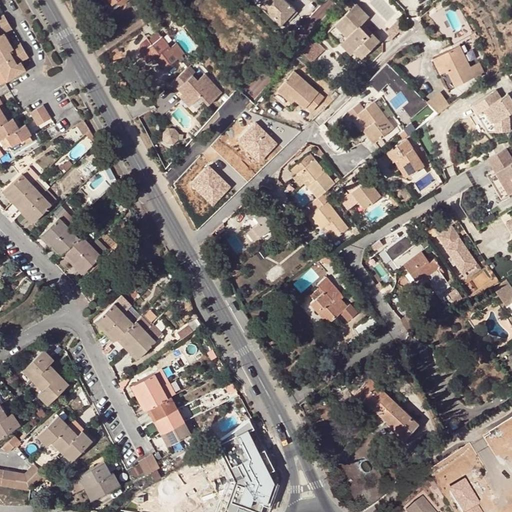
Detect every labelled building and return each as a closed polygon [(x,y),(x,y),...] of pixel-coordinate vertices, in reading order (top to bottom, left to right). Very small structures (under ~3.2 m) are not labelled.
[(285,0),(263,0),(261,4),(281,23),(294,9),(285,0)] [(344,7),(347,11),(355,4),(352,0),(344,7)] [(347,36),(344,39),(355,50),(361,56),(379,39),(366,25),(363,28),(360,24),(363,22),(369,16),(356,3),(355,4),(347,11),(335,24),(347,36)] [(0,26),(9,22),(5,15),(0,18),(0,26)] [(400,21),(387,29),(393,39),(407,31),(400,21)] [(13,29),(9,22),(0,26),(0,47),(10,41),(5,33),(13,29)] [(170,48),(157,32),(149,39),(146,37),(139,43),(139,49),(148,62),(154,57),(164,69),(183,54),(175,44),(170,48)] [(476,33),(471,35),(475,44),(479,42),(480,41),(476,33)] [(350,55),(355,50),(344,39),(339,43),(350,55)] [(0,47),(0,66),(26,51),(22,44),(15,49),(10,41),(0,47)] [(479,42),(475,44),(471,46),(475,54),(483,50),(479,42)] [(441,54),(434,57),(441,73),(448,88),(475,76),(471,65),(461,44),(441,54)] [(26,51),(0,66),(0,68),(7,81),(26,70),(21,63),(30,57),(26,51)] [(479,61),(471,65),(475,76),(484,72),(479,61)] [(278,86),(287,95),(290,92),(295,97),(305,106),(307,105),(311,109),(324,97),(295,69),(278,86)] [(179,90),(183,95),(192,106),(201,99),(208,108),(222,96),(206,76),(198,83),(188,70),(171,84),(177,91),(179,90)] [(500,97),(495,89),(470,105),(486,131),(510,130),(510,117),(508,114),(511,111),(511,100),(507,93),(500,97)] [(426,100),(437,112),(449,103),(439,90),(426,100)] [(189,108),(192,106),(183,95),(180,98),(189,108)] [(0,128),(9,123),(4,114),(0,109),(3,107),(0,101),(0,128)] [(373,141),(390,129),(372,102),(361,109),(357,103),(345,111),(358,131),(360,129),(364,127),(373,141)] [(52,121),(44,108),(42,110),(45,115),(50,122),(52,121)] [(32,116),(35,121),(45,115),(42,110),(32,116)] [(45,115),(35,121),(39,128),(50,122),(45,115)] [(265,161),(284,142),(261,119),(242,138),(265,161)] [(9,123),(0,128),(0,140),(6,138),(19,130),(14,120),(9,123)] [(76,125),(83,135),(85,133),(89,129),(84,120),(76,125)] [(407,135),(416,135),(410,125),(403,130),(407,135)] [(12,148),(24,141),(30,138),(32,137),(25,126),(19,130),(6,138),(12,148)] [(370,143),(373,141),(364,127),(360,129),(370,143)] [(85,133),(95,144),(97,142),(89,129),(85,133)] [(173,130),(167,129),(163,133),(162,139),(166,144),(172,144),(176,141),(177,135),(173,130)] [(0,141),(6,152),(12,148),(6,138),(0,140),(0,141)] [(33,143),(30,138),(24,141),(27,146),(33,143)] [(407,139),(388,152),(394,162),(399,159),(410,175),(425,165),(407,139)] [(511,192),(511,159),(505,148),(487,159),(494,170),(508,194),(511,192)] [(292,168),(297,173),(304,182),(308,178),(311,183),(309,185),(318,197),(328,190),(336,184),(311,153),(297,164),(294,166),(292,168)] [(430,167),(433,165),(427,155),(424,157),(430,167)] [(214,164),(196,181),(217,204),(235,186),(214,164)] [(22,173),(33,184),(39,177),(40,177),(30,166),(22,173)] [(501,199),(508,194),(494,170),(486,175),(501,199)] [(22,173),(3,191),(4,192),(14,202),(33,184),(22,173)] [(301,184),(304,182),(297,173),(294,176),(301,184)] [(356,177),(361,183),(365,180),(360,174),(356,177)] [(39,177),(33,184),(43,194),(49,188),(39,177)] [(344,187),(350,193),(352,191),(359,199),(366,207),(381,194),(368,178),(365,180),(361,183),(356,177),(344,187)] [(14,202),(24,212),(43,194),(33,184),(14,202)] [(312,213),(323,227),(325,226),(336,238),(349,229),(328,201),(333,197),(328,190),(318,197),(309,204),(315,211),(312,213)] [(359,199),(352,191),(350,193),(356,201),(359,199)] [(33,222),(51,204),(46,198),(43,194),(24,212),(33,222)] [(49,195),(46,198),(51,204),(55,200),(49,195)] [(395,208),(399,205),(392,196),(388,199),(395,208)] [(258,222),(251,227),(259,237),(280,222),(268,205),(262,209),(258,203),(245,212),(250,218),(253,215),(258,222)] [(65,211),(59,217),(69,227),(75,221),(65,211)] [(40,235),(50,245),(69,227),(59,217),(40,235)] [(79,238),(82,235),(85,232),(75,221),(69,227),(79,238)] [(438,235),(464,275),(483,264),(456,223),(438,235)] [(336,238),(325,226),(323,227),(333,241),(336,238)] [(355,236),(362,232),(357,226),(351,231),(355,236)] [(69,227),(50,245),(60,256),(63,253),(79,238),(69,227)] [(255,239),(259,237),(251,227),(248,229),(255,239)] [(94,241),(85,232),(82,235),(90,244),(94,241)] [(92,245),(90,244),(82,235),(79,238),(63,253),(73,263),(92,245)] [(92,245),(101,255),(106,250),(97,240),(92,245)] [(415,280),(423,275),(427,273),(432,280),(444,272),(435,259),(430,262),(417,244),(400,255),(405,262),(403,263),(415,280)] [(101,255),(92,245),(73,263),(82,273),(101,255)] [(341,263),(333,252),(322,260),(324,262),(336,266),(341,263)] [(432,280),(427,273),(423,275),(429,283),(432,280)] [(347,305),(341,299),(339,297),(341,294),(327,277),(318,284),(321,287),(311,295),(315,299),(311,303),(327,322),(341,310),(348,319),(357,312),(350,303),(347,305)] [(511,303),(511,287),(507,280),(494,290),(507,308),(511,303)] [(170,286),(167,282),(159,291),(162,294),(170,286)] [(114,303),(124,312),(129,307),(119,297),(114,303)] [(486,315),(488,314),(490,317),(491,316),(500,310),(502,309),(496,301),(482,310),(486,315)] [(105,331),(124,312),(114,303),(95,321),(105,331)] [(124,312),(134,322),(136,320),(139,316),(129,307),(124,312)] [(105,331),(115,341),(117,338),(134,322),(124,312),(105,331)] [(403,320),(409,331),(424,323),(418,312),(403,320)] [(136,320),(146,330),(148,328),(150,326),(139,316),(136,320)] [(371,316),(354,328),(360,337),(377,324),(371,316)] [(128,349),(146,330),(136,320),(134,322),(117,338),(128,349)] [(148,328),(146,330),(156,340),(158,338),(148,328)] [(156,340),(146,330),(128,349),(137,358),(156,340)] [(23,370),(33,380),(49,364),(54,359),(44,349),(23,370)] [(217,356),(213,349),(208,352),(212,359),(217,356)] [(59,373),(49,364),(33,380),(43,389),(59,373)] [(155,373),(161,385),(168,382),(161,370),(155,373)] [(69,383),(59,373),(43,389),(38,394),(48,403),(69,383)] [(138,397),(161,385),(155,373),(132,385),(138,397)] [(393,428),(395,426),(407,436),(419,424),(369,377),(357,389),(367,399),(365,401),(393,428)] [(138,397),(145,409),(148,408),(171,396),(174,394),(168,382),(161,385),(138,397)] [(233,382),(229,384),(236,396),(239,394),(233,382)] [(355,391),(365,401),(367,399),(357,389),(355,391)] [(148,408),(155,421),(178,409),(171,396),(148,408)] [(155,421),(161,432),(184,421),(178,409),(155,421)] [(13,412),(7,416),(0,420),(0,436),(20,424),(13,412)] [(246,421),(252,417),(249,412),(242,416),(246,421)] [(68,425),(59,415),(38,435),(48,445),(52,440),(68,425)] [(74,419),(68,425),(78,434),(82,430),(83,429),(74,419)] [(190,433),(184,421),(161,432),(168,445),(190,433)] [(52,440),(62,450),(78,434),(68,425),(52,440)] [(407,436),(395,426),(393,428),(405,438),(407,436)] [(92,440),(82,430),(78,434),(62,450),(72,460),(92,440)] [(3,446),(8,452),(15,445),(20,441),(15,436),(3,446)] [(225,466),(223,462),(229,458),(223,447),(214,453),(211,449),(204,453),(206,458),(171,480),(175,486),(179,483),(179,484),(178,486),(177,488),(177,490),(177,491),(178,493),(179,495),(180,496),(182,497),(184,498),(186,498),(188,498),(190,498),(191,497),(193,496),(194,494),(195,492),(195,490),(195,488),(195,486),(194,485),(192,481),(203,474),(205,478),(225,466)] [(511,466),(510,462),(503,466),(495,451),(471,464),(479,479),(473,482),(480,495),(498,485),(511,510),(511,466)] [(147,458),(153,470),(159,467),(153,455),(147,458)] [(146,474),(153,470),(147,458),(139,462),(146,474)] [(104,461),(71,478),(77,491),(85,487),(111,473),(104,461)] [(0,484),(30,489),(44,474),(34,464),(25,473),(0,468),(0,484)] [(113,472),(111,473),(85,487),(92,499),(120,485),(113,472)] [(203,474),(192,481),(194,485),(205,478),(203,474)] [(155,490),(161,499),(174,491),(168,482),(155,490)] [(438,511),(424,494),(407,509),(409,511),(438,511)]
